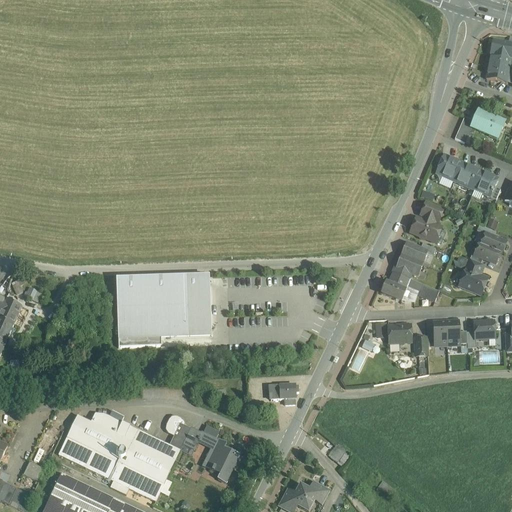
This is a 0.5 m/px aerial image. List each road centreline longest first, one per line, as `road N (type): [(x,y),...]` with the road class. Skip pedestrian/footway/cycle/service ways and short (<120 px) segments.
road 1 (unclassified): [(45,309),(71,270),(378,262)]
road 2 (unclassified): [(286,441),(149,397),(0,407)]
road 3 (residential): [(511,375),(369,395),(329,395),(313,386)]
road 4 (tertiary): [(378,262),(447,79)]
road 5 (residential): [(349,316),(511,306)]
